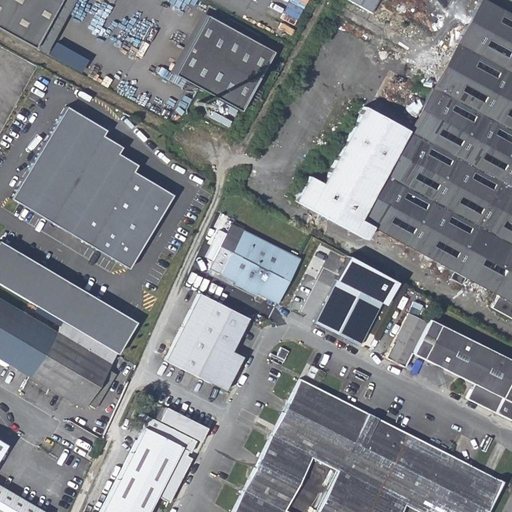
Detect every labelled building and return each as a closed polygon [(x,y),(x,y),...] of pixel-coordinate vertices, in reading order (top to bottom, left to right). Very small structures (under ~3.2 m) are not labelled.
[(0,0),(0,30),(34,49),(60,0),(0,0)] [(60,0),(34,49),(45,55),(75,0),(60,0)] [(450,270),(446,277),(457,284),(461,276),(494,294),(490,306),(511,318),(511,15),(483,0),(478,0),(442,66),(423,55),(415,70),(434,81),(406,132),(353,103),(312,178),(298,171),(284,197),(360,238),(367,225),(450,270)] [(346,0),(371,13),(378,0),(346,0)] [(205,15),(199,12),(167,72),(172,75),(205,15)] [(271,52),(205,15),(172,75),(239,111),(271,52)] [(54,40),(47,53),(81,71),(88,58),(54,40)] [(216,100),(215,103),(233,114),(235,110),(216,100)] [(124,269),(167,195),(128,172),(131,166),(114,154),(116,147),(97,136),(99,131),(61,106),(5,199),(124,269)] [(220,274),(270,300),(275,302),(297,259),(230,224),(219,245),(232,252),(220,274)] [(0,286),(60,321),(91,339),(114,352),(129,324),(0,244),(0,286)] [(334,279),(313,321),(335,332),(355,290),(334,279)] [(224,348),(241,313),(191,290),(158,358),(218,387),(234,353),(224,348)] [(378,302),(355,290),(335,332),(358,344),(378,302)] [(0,347),(21,312),(0,299),(0,347)] [(404,311),(382,356),(401,366),(409,351),(423,321),(404,311)] [(53,332),(21,312),(0,347),(0,360),(26,376),(53,332)] [(468,381),(462,397),(511,422),(511,361),(425,317),(423,321),(409,351),(468,381)] [(26,376),(58,395),(84,350),(91,339),(60,321),(53,332),(26,376)] [(91,339),(84,350),(107,364),(114,352),(91,339)] [(106,368),(107,364),(84,350),(58,395),(85,411),(89,405),(95,408),(116,373),(106,368)] [(231,511),(484,511),(499,482),(469,465),(471,460),(452,449),(449,456),(299,379),(231,511)] [(132,438),(96,511),(142,511),(150,495),(162,499),(183,459),(180,455),(189,440),(185,438),(188,434),(196,439),(201,429),(161,408),(154,422),(151,421),(158,405),(145,399),(138,415),(143,416),(139,424),(132,438)] [(135,422),(138,415),(131,411),(129,418),(135,422)] [(122,432),(132,438),(139,424),(135,422),(129,418),(122,432)] [(0,511),(41,511),(0,487),(0,455),(7,444),(0,439),(0,511)]
